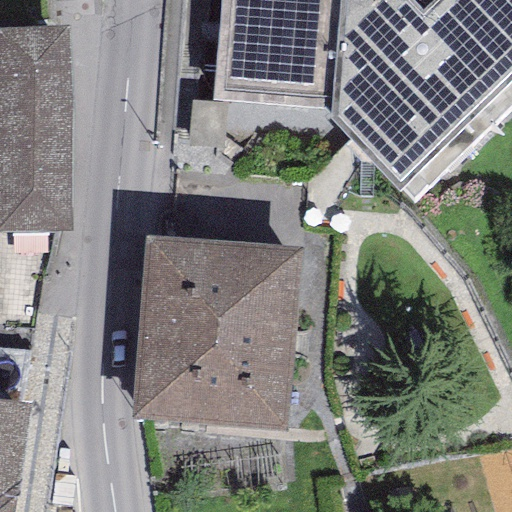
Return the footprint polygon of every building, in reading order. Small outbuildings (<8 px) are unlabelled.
[(220,0),(212,100),(322,109),(398,192),(402,189),(414,202),(511,107),(511,0),(434,0),(433,2),(431,0),(220,0)] [(65,44),(0,44),(0,250),(68,250),(65,44)] [(298,250),(145,238),(131,420),(284,431),(298,250)] [(28,406),(0,402),(0,493),(18,496),(28,406)] [(0,511),(15,511),(18,496),(0,493),(0,511)]
